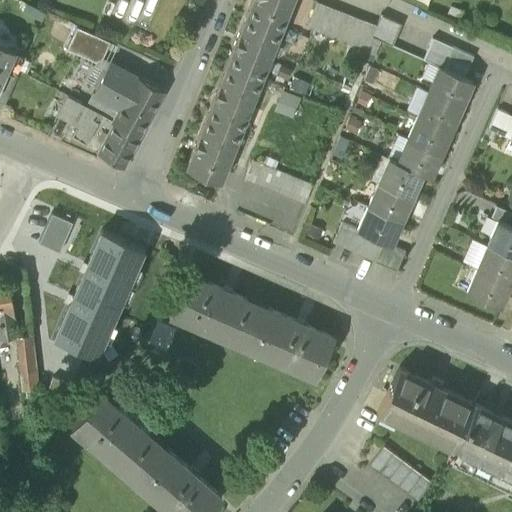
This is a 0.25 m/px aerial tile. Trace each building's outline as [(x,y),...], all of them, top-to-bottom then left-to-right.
[(292,0),(252,0),(186,167),(221,181),(292,0)] [(367,51),(372,37),(376,28),(312,3),(302,29),(366,53),(367,51)] [(46,13),(26,4),(22,13),(41,22),(46,13)] [(381,15),(376,26),(397,35),(402,24),(381,15)] [(376,26),(376,28),(372,37),(380,40),(392,46),(397,35),(376,26)] [(77,28),(67,50),(95,62),(102,60),(110,43),(77,28)] [(286,50),(303,54),(308,34),(292,30),(286,50)] [(428,49),(448,58),(453,47),(432,38),(428,49)] [(0,85),(2,82),(15,51),(0,44),(0,85)] [(473,56),(453,47),(448,58),(469,67),(473,56)] [(443,68),(444,68),(448,58),(428,49),(423,59),(429,62),(438,66),(443,68)] [(469,67),(448,58),(444,68),(464,77),(469,67)] [(93,94),(119,108),(124,99),(152,114),(164,91),(110,62),(93,94)] [(438,66),(432,80),(436,82),(443,68),(438,66)] [(428,90),(432,92),(462,105),(472,81),(464,77),(444,68),(443,68),(436,82),(432,80),(428,90)] [(5,83),(2,82),(0,85),(0,103),(5,105),(17,77),(10,74),(5,83)] [(308,91),(310,82),(293,77),(290,86),(308,91)] [(275,111),(293,116),(300,95),(281,89),(275,111)] [(428,90),(422,104),(426,106),(432,92),(428,90)] [(451,129),(462,105),(432,92),(426,106),(422,104),(417,114),(422,116),(451,129)] [(93,94),(86,107),(87,108),(111,121),(119,108),(93,94)] [(57,117),(77,128),(87,108),(86,107),(67,97),(57,117)] [(119,108),(111,121),(111,122),(115,124),(139,137),(152,114),(124,99),(119,108)] [(99,124),(110,131),(115,124),(111,122),(111,121),(87,108),(77,128),(71,138),(87,145),(99,124)] [(488,128),(510,138),(511,132),(511,115),(497,109),(488,128)] [(417,114),(412,127),(416,129),(422,116),(417,114)] [(441,152),(451,129),(422,116),(416,129),(412,127),(407,137),(411,139),(441,152)] [(139,137),(115,124),(110,131),(106,138),(103,136),(100,141),(103,143),(97,155),(123,169),(140,137),(139,137)] [(407,137),(401,151),(405,153),(411,139),(407,137)] [(430,176),(441,152),(411,139),(405,153),(401,151),(397,161),(422,173),(430,176)] [(388,158),(382,172),(386,174),(393,160),(388,158)] [(237,180),(297,206),(306,186),(246,160),(237,180)] [(411,197),(422,173),(397,161),(393,160),(386,174),(382,172),(378,182),(382,184),(411,197)] [(378,182),(372,195),(376,197),(382,184),(378,182)] [(401,220),(411,197),(382,184),(376,197),(372,195),(367,205),(372,207),(401,220)] [(497,218),(511,224),(511,211),(496,204),(491,216),(497,218)] [(367,205),(362,218),(366,220),(372,207),(367,205)] [(390,244),(401,220),(372,207),(366,220),(362,218),(357,229),(362,232),(372,236),(383,241),(390,244)] [(72,222),(51,213),(39,243),(59,252),(72,222)] [(487,243),(491,244),(511,253),(511,224),(497,218),(487,243)] [(332,243),(343,248),(352,227),(341,223),(332,243)] [(343,248),(353,252),(362,232),(357,229),(352,227),(343,248)] [(88,352),(94,354),(112,313),(113,314),(142,249),(102,232),(75,296),(73,295),(55,337),(67,343),(88,352)] [(353,252),(363,257),(372,236),(362,232),(353,252)] [(383,241),(372,236),(363,257),(374,261),(383,241)] [(374,261),(385,266),(394,246),(390,244),(383,241),(374,261)] [(487,243),(481,256),(485,258),(491,244),(487,243)] [(477,266),(481,268),(510,281),(511,277),(511,253),(491,244),(485,258),(481,256),(477,266)] [(405,251),(394,246),(385,266),(396,271),(405,251)] [(477,266),(471,280),(475,281),(481,268),(477,266)] [(500,305),(510,281),(481,268),(475,281),(471,280),(466,290),(500,305)] [(168,314),(315,378),(333,337),(185,273),(168,314)] [(10,287),(0,288),(0,320),(15,319),(10,287)] [(0,339),(17,337),(15,319),(0,320),(0,339)] [(67,383),(73,386),(88,352),(67,343),(52,377),(67,383)] [(378,410),(453,446),(474,403),(399,367),(378,410)] [(48,387),(63,393),(67,383),(52,377),(48,387)] [(70,424),(172,511),(205,511),(220,495),(99,390),(70,424)] [(511,420),(474,402),(474,403),(453,446),(464,452),(476,457),(474,462),(478,464),(480,459),(494,466),(492,470),(500,474),(502,470),(511,474),(511,420)] [(453,446),(378,410),(376,413),(451,450),(453,446)] [(369,465),(379,472),(393,452),(384,445),(369,465)] [(379,472),(388,479),(403,460),(393,452),(379,472)] [(476,457),(464,452),(462,457),(474,462),(476,457)] [(480,459),(478,464),(492,470),(494,466),(480,459)] [(388,479),(398,486),(412,467),(403,460),(388,479)] [(398,486),(407,493),(422,474),(412,467),(398,486)] [(511,474),(502,470),(500,474),(511,478),(511,474)] [(407,493),(417,500),(431,481),(422,474),(407,493)]
